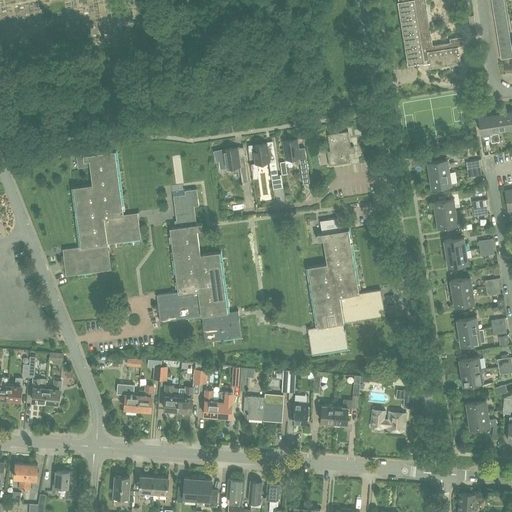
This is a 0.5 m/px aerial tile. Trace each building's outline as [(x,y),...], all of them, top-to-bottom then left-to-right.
[(398,0),(399,2),(397,2),(408,66),(425,63),(426,66),(429,66),(430,68),(461,63),(458,46),(463,46),(461,37),(450,39),(450,43),(433,46),(431,34),(426,6),(427,6),(426,0),(398,0)] [(465,0),(472,35),(476,34),(471,0),(465,0)] [(501,59),(511,57),(511,53),(511,51),(500,53),(501,59)] [(504,113),(491,115),(494,131),(506,129),(504,113)] [(478,117),(481,133),(494,131),(491,115),(478,117)] [(327,151),(329,165),(351,161),(349,152),(355,151),(354,146),(351,147),(348,130),(327,134),(330,150),(327,151)] [(286,159),(295,158),(295,160),(296,162),(298,163),(300,163),(301,172),(308,171),(304,148),(299,148),(297,138),(283,140),(286,159)] [(267,143),(253,145),(255,164),(251,164),(252,173),(258,172),(257,163),(269,162),(271,176),(273,189),(284,187),(282,174),(278,175),(273,142),(267,143)] [(238,149),(238,147),(223,149),(215,151),(216,159),(219,159),(220,169),(240,166),(242,182),(248,181),(244,149),(238,149)] [(116,150),(83,154),(77,155),(78,168),(91,166),(93,183),(74,186),(82,246),(74,247),(75,254),(64,255),(66,275),(111,269),(109,249),(108,249),(107,243),(141,239),(138,213),(124,215),(116,150)] [(428,162),(430,174),(450,171),(448,159),(428,162)] [(480,159),(466,161),(467,169),(481,167),(480,159)] [(482,175),(481,167),(467,169),(468,177),(482,175)] [(430,174),(432,188),(452,184),(450,171),(430,174)] [(157,301),(160,321),(201,315),(204,341),(242,337),(238,310),(227,311),(219,251),(200,254),(197,230),(203,229),(202,223),(196,224),(194,206),(199,205),(197,189),(184,190),(185,194),(173,195),(177,226),(170,227),(178,292),(168,293),(169,299),(157,301)] [(433,202),(436,214),(455,211),(453,198),(433,202)] [(485,199),(472,201),(473,208),(487,206),(485,199)] [(488,214),(487,206),(473,208),(474,216),(488,214)] [(436,214),(438,227),(457,224),(455,211),(436,214)] [(359,293),(348,229),(341,230),(339,217),(320,221),(322,233),(317,234),(318,240),(323,239),(327,263),(308,266),(318,326),(307,328),(311,354),(348,348),(345,328),(344,328),(343,322),(385,315),(382,295),(371,297),(370,291),(359,293)] [(444,240),(446,253),(466,250),(464,237),(444,240)] [(478,240),(479,248),(493,246),(492,238),(478,240)] [(494,254),(493,246),(479,248),(481,256),(494,254)] [(446,253),(448,266),(468,263),(466,250),(446,253)] [(450,280),(452,293),(472,290),(470,276),(450,280)] [(498,278),(485,280),(486,287),(499,285),(498,278)] [(501,293),(499,285),(486,287),(487,295),(501,293)] [(475,303),(472,290),(452,293),(454,306),(475,303)] [(456,319),(458,332),(479,329),(477,316),(456,319)] [(491,319),(492,327),(506,325),(504,317),(491,319)] [(507,333),(506,325),(492,327),(493,335),(507,333)] [(485,341),(483,328),(479,329),(458,332),(461,345),(485,341)] [(499,336),(500,345),(509,344),(508,334),(499,336)] [(50,352),(49,360),(54,360),(54,359),(62,359),(62,361),(63,361),(64,353),(50,352)] [(459,360),(461,372),(481,369),(479,356),(459,360)] [(497,359),(498,366),(511,364),(511,357),(497,359)] [(127,358),(127,366),(141,367),(142,359),(127,358)] [(511,372),(511,365),(511,364),(498,366),(499,374),(511,372)] [(483,382),(481,369),(461,372),(463,386),(483,382)] [(283,370),(282,391),(289,392),(291,371),(283,370)] [(239,386),(240,371),(232,371),(231,386),(239,386)] [(0,398),(0,400),(7,401),(8,382),(9,382),(9,375),(0,374),(0,398)] [(364,382),(363,383),(381,385),(382,378),(369,377),(364,376),(364,382)] [(13,399),(20,400),(22,377),(16,377),(15,385),(13,385),(13,382),(9,382),(8,382),(7,401),(13,401),(13,399)] [(31,390),(34,390),(33,401),(40,401),(39,403),(45,404),(47,384),(45,381),(46,378),(33,377),(31,390)] [(53,379),(53,388),(49,388),(47,384),(45,404),(52,404),(52,402),(59,403),(60,389),(62,389),(62,380),(53,379)] [(124,393),(126,393),(124,408),(138,409),(139,394),(133,394),(134,383),(125,382),(124,393)] [(482,385),(484,390),(495,387),(493,382),(482,385)] [(165,409),(178,410),(179,387),(174,387),(174,384),(165,383),(164,395),(166,395),(165,409)] [(145,384),(144,395),(139,394),(138,409),(150,410),(152,395),(154,395),(154,385),(145,384)] [(507,392),(505,384),(492,389),(494,396),(507,392)] [(185,388),(179,387),(178,410),(191,411),(192,397),(193,397),(194,386),(185,386),(185,388)] [(204,415),(217,416),(218,401),(219,392),(214,392),(214,390),(204,389),(203,400),(205,400),(204,415)] [(225,391),(224,401),(218,401),(217,416),(230,416),(231,402),(233,402),(234,391),(225,391)] [(373,396),(373,409),(393,409),(393,395),(373,396)] [(247,417),(263,418),(265,402),(265,398),(245,396),(244,412),(247,413),(247,417)] [(511,398),(504,397),(503,413),(510,414),(511,398)] [(281,420),(283,399),(277,399),(277,403),(265,402),(263,418),(281,420)] [(308,409),(307,409),(308,402),(308,400),(303,399),(302,402),(294,401),(294,408),(293,422),(307,423),(308,409)] [(335,405),(334,424),(340,424),(340,422),(347,423),(348,412),(351,412),(352,406),(352,399),(343,399),(343,406),(335,405)] [(466,403),(468,415),(488,412),(486,399),(466,403)] [(318,404),(318,412),(322,412),(321,421),(328,422),(328,423),(334,424),(335,405),(322,404),(318,404)] [(387,430),(405,431),(406,413),(388,411),(387,420),(384,420),(385,411),(372,410),(371,427),(384,428),(384,427),(387,428),(387,430)] [(490,426),(490,425),(493,425),(492,439),(500,440),(501,426),(497,426),(496,418),(489,419),(488,412),(468,415),(470,429),(490,426)] [(19,488),(25,488),(27,463),(16,462),(14,477),(20,478),(19,488)] [(38,464),(27,463),(25,488),(30,489),(31,479),(37,479),(38,464)] [(58,493),(59,488),(68,488),(67,492),(73,492),(75,471),(57,470),(56,478),(52,478),(52,492),(58,493)] [(127,501),(128,496),(130,476),(116,475),(114,495),(114,499),(127,501)] [(139,491),(147,491),(147,494),(153,494),(154,476),(140,475),(139,491)] [(183,498),(197,499),(198,476),(190,475),(190,478),(184,477),(184,489),(178,489),(177,501),(183,502),(183,498)] [(168,477),(154,476),(153,494),(159,495),(159,492),(167,493),(168,477)] [(205,506),(217,507),(218,492),(211,491),(212,479),(206,479),(206,476),(198,476),(197,499),(205,500),(205,506)] [(242,511),(243,507),(243,506),(242,506),(244,480),(228,478),(227,496),(229,497),(227,511),(242,511)] [(248,502),(261,503),(262,495),(261,495),(262,481),(250,480),(248,502)] [(278,499),(279,483),(267,482),(266,498),(270,498),(269,505),(268,511),(281,511),(282,509),(277,509),(278,499)] [(20,502),(20,499),(21,492),(13,491),(12,501),(20,502)] [(474,511),(476,493),(459,492),(457,511),(474,511)] [(38,504),(36,511),(43,511),(44,505),(46,494),(40,493),(38,504)] [(29,511),(36,511),(38,504),(30,503),(29,511)]
